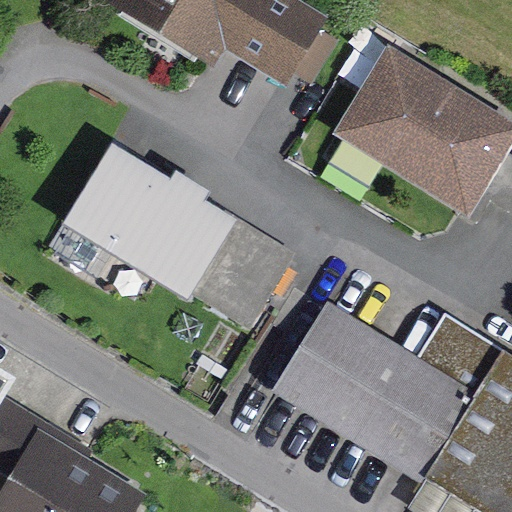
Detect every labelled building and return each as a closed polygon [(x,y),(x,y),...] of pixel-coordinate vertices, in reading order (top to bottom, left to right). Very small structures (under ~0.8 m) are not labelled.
[(337,18),(308,0),(116,0),(227,69),(244,43),(299,78),(337,18)] [(482,217),(495,193),(511,202),(511,121),(390,51),(340,137),(482,217)] [(178,180),(119,144),(69,227),(195,303),(200,295),(245,220),(233,213),(213,201),(218,192),(184,171),(178,180)] [(235,209),(233,213),(245,220),(200,295),(260,331),(307,252),(235,209)] [(429,482),(433,476),(492,511),(511,511),(511,349),(456,315),(428,359),(341,306),(286,395),(429,482)] [(139,511),(154,488),(48,424),(0,503),(0,511),(139,511)]
